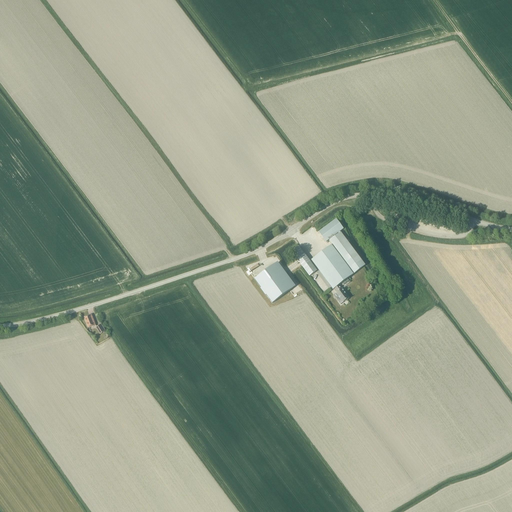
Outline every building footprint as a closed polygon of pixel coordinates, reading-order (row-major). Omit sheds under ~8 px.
[(341,233),(334,238),(333,237),(343,229),(336,219),(319,232),(326,242),(329,240),(330,241),(329,241),(332,245),(330,247),(351,276),(353,275),(353,274),(353,275),(365,266),(341,233)] [(317,272),(300,247),(292,252),(310,277),(317,272)] [(342,289),(339,285),(351,276),(330,247),(312,260),(334,289),(337,293),(336,294),(340,299),(338,300),(341,305),(349,298),(342,289)] [(272,304),(293,289),(275,265),(255,279),(272,304)] [(84,317),(88,326),(89,328),(96,325),(91,315),(84,317)] [(106,331),(101,324),(95,328),(100,335),(106,331)]
